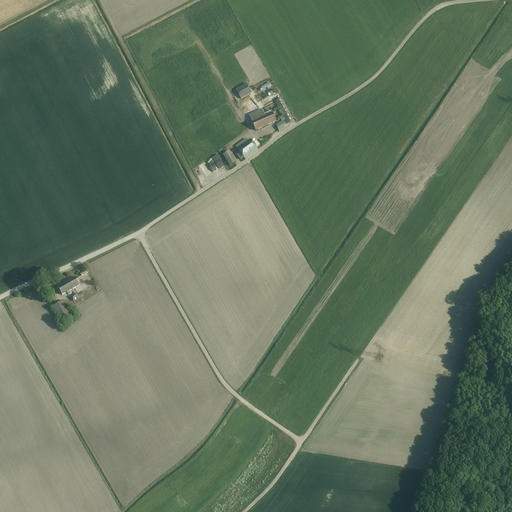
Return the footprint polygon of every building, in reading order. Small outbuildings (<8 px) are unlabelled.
[(247,84),(236,90),(242,99),(253,93),(247,84)] [(294,121),(281,98),(275,102),(288,124),(294,121)] [(277,122),(273,113),(272,111),(264,115),(262,110),(249,115),(256,131),(277,122)] [(286,128),(285,125),(283,121),(276,125),(279,132),(286,128)] [(240,153),(237,155),(240,160),(244,157),(245,159),(258,150),(256,147),(259,145),(256,141),(253,143),(251,141),(248,143),(246,139),(236,146),(240,153)] [(223,155),(226,160),(230,166),(236,163),(230,151),(223,155)] [(217,174),(224,170),(217,159),(210,163),(217,174)] [(58,286),(62,295),(80,286),(76,278),(71,280),(70,279),(58,286)] [(72,316),(64,302),(53,307),(61,322),(72,316)]
